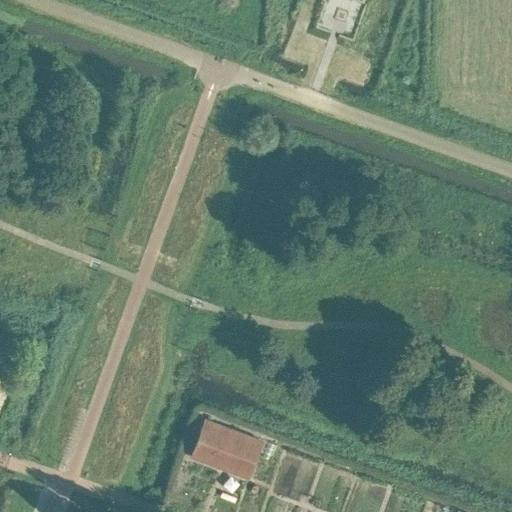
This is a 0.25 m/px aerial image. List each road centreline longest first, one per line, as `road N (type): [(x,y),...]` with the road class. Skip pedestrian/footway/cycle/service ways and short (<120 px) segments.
road 1 (unclassified): [(511,174),(213,68)]
road 2 (unclassified): [(19,0),(213,68)]
